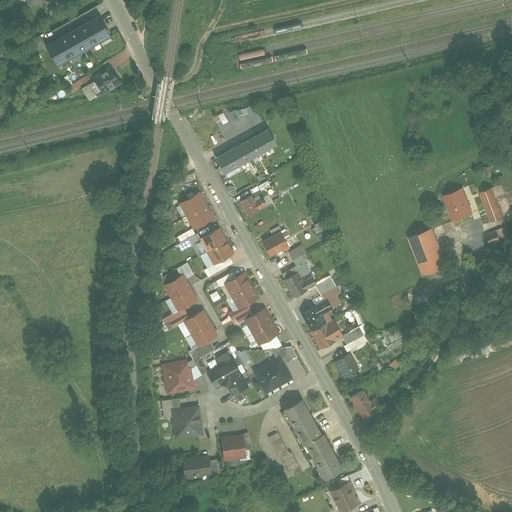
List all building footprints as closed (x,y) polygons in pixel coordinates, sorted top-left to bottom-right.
[(99,15),(47,45),(58,65),(111,36),(99,15)] [(110,67),(93,77),(94,79),(101,90),(102,93),(119,83),(110,67)] [(83,86),(91,82),(87,75),(79,80),(75,73),(68,78),(67,76),(62,78),(70,92),(82,84),(83,86)] [(101,90),(94,79),(91,82),(83,86),(81,87),(89,100),(96,95),(95,94),(101,90)] [(232,120),(253,112),(250,104),(229,112),(232,120)] [(266,128),(213,156),(222,173),(275,145),(266,128)] [(170,189),(186,183),(183,176),(170,181),(171,184),(169,185),(170,189)] [(257,186),(259,191),(269,186),(267,181),(257,186)] [(492,186),(478,192),(489,221),(503,216),(492,186)] [(472,213),(461,187),(442,195),(451,221),(472,213)] [(198,191),(177,203),(192,229),(213,218),(198,191)] [(251,194),(238,200),(246,216),(266,206),(264,201),(263,199),(261,200),(258,195),(253,198),(251,194)] [(319,215),(308,220),(313,229),(323,224),(319,215)] [(506,225),(485,233),(489,245),(510,237),(506,225)] [(218,227),(198,239),(191,243),(209,275),(231,262),(227,254),(232,252),(218,227)] [(179,242),(194,234),(191,228),(176,237),(179,242)] [(283,228),(259,240),(267,256),(279,250),(280,252),(288,248),(287,246),(291,244),(283,228)] [(433,229),(432,228),(407,238),(408,239),(423,274),(427,273),(447,264),(433,229)] [(191,243),(198,239),(195,234),(194,234),(179,242),(177,244),(180,249),(191,243)] [(300,244),(287,251),(291,260),(301,255),(305,253),(300,244)] [(301,255),(291,260),(294,265),(303,260),(301,255)] [(154,269),(160,277),(166,272),(161,265),(154,269)] [(212,289),(222,283),(235,276),(231,270),(209,283),(212,289)] [(286,279),(282,281),(290,296),(313,284),(309,276),(300,280),(295,270),(284,276),(286,279)] [(235,276),(222,283),(223,285),(219,287),(224,296),(228,293),(229,295),(224,299),(228,306),(233,303),(237,308),(247,302),(258,296),(243,271),(235,276)] [(198,299),(184,273),(163,284),(169,297),(164,300),(171,313),(183,307),(198,299)] [(329,275),(313,284),(319,294),(335,286),(329,275)] [(335,286),(319,294),(322,299),(299,312),(319,348),(342,335),(341,333),(333,318),(325,322),(320,314),(339,304),(334,295),(338,292),(335,286)] [(213,301),(219,297),(216,290),(209,294),(213,301)] [(247,302),(237,308),(227,314),(230,319),(233,317),(248,308),(250,307),(247,302)] [(186,312),(183,307),(171,313),(161,319),(164,324),(169,321),(186,312)] [(251,314),(242,319),(249,331),(244,335),(251,347),(258,343),(274,333),(278,332),(263,307),(251,314)] [(217,334),(203,308),(188,316),(182,319),(196,345),(208,339),(217,334)] [(248,308),(233,317),(236,322),(242,319),(251,314),(248,308)] [(186,312),(169,321),(171,326),(182,319),(188,316),(186,312)] [(341,333),(342,335),(346,342),(363,333),(358,324),(341,333)] [(274,333),(258,343),(261,348),(268,347),(278,346),(281,345),(274,333)] [(363,333),(346,342),(342,345),(345,350),(366,339),(363,333)] [(214,349),(208,339),(196,345),(187,350),(192,358),(193,360),(201,356),(214,349)] [(251,369),(265,393),(292,378),(284,363),(291,359),(284,345),(278,346),(268,347),(273,356),(251,369)] [(249,359),(243,349),(234,354),(240,364),(249,359)] [(349,351),(332,360),(342,378),(359,369),(349,351)] [(201,356),(193,360),(201,374),(205,371),(202,367),(205,365),(201,356)] [(230,356),(205,370),(215,388),(222,384),(226,385),(232,395),(247,386),(230,356)] [(160,364),(167,395),(194,389),(192,379),(187,361),(186,357),(160,364)] [(193,360),(192,358),(187,361),(192,379),(201,374),(193,360)] [(392,369),(398,363),(394,359),(388,364),(392,369)] [(363,388),(349,396),(360,416),(381,405),(375,395),(369,399),(363,388)] [(321,431),(302,396),(283,406),(302,441),(304,440),(321,431)] [(178,398),(160,401),(163,418),(170,416),(174,439),(202,435),(197,403),(179,406),(178,398)] [(321,431),(304,440),(324,477),(344,466),(324,429),(321,431)] [(242,432),(220,436),(223,461),(246,457),(245,451),(253,448),(247,431),(242,432)] [(277,432),(267,438),(278,458),(280,456),(288,452),(277,432)] [(288,452),(280,456),(291,477),(301,471),(290,451),(288,452)] [(208,453),(181,456),(184,478),(209,474),(209,478),(220,474),(218,458),(209,460),(208,453)] [(355,491),(350,480),(329,490),(339,511),(358,503),(353,492),(355,491)]
